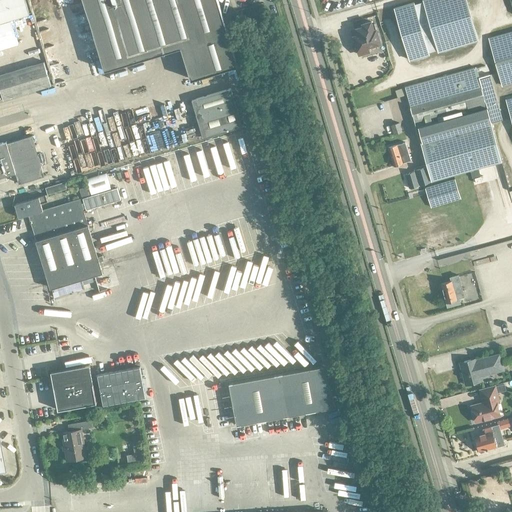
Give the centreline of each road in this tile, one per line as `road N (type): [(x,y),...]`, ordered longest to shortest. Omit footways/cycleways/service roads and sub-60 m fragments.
road 1 (primary): [(291,0),(445,511)]
road 2 (primary): [(454,511),(305,0)]
road 3 (unclassified): [(0,499),(23,498),(34,485),(0,321)]
